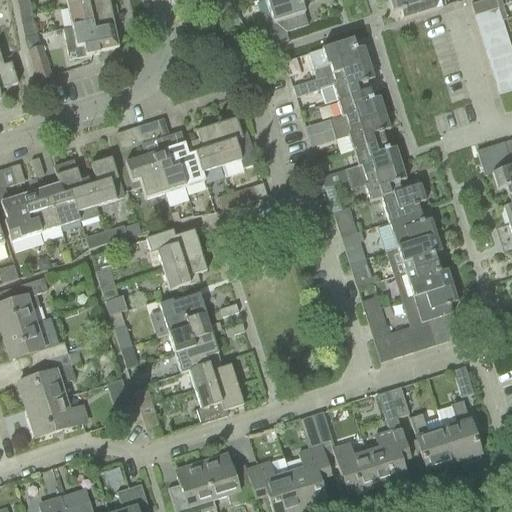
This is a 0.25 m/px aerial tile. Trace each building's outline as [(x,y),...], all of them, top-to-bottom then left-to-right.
[(18,21),(30,19),(26,0),(18,0),(14,1),(18,21)] [(55,0),(56,1),(61,0),(64,0),(67,11),(86,7),(88,14),(115,9),(115,8),(109,9),(106,0),(55,0)] [(300,7),(308,4),(306,0),(265,0),(263,1),(268,16),(254,20),(262,42),(284,35),(306,28),(300,7)] [(438,0),(432,0),(429,1),(428,0),(386,0),(391,15),(398,13),(401,22),(442,10),(438,0)] [(473,18),(497,11),(493,0),(490,0),(469,7),(473,18)] [(115,9),(88,14),(86,7),(67,11),(70,30),(71,31),(90,27),(92,34),(113,30),(110,17),(116,16),(115,9)] [(229,23),(238,20),(235,11),(220,15),(229,23)] [(477,30),(501,22),(497,11),(473,18),(477,30)] [(22,40),(34,38),(30,19),(18,21),(22,40)] [(480,41),(504,33),(501,22),(477,30),(480,41)] [(71,31),(70,30),(61,32),(67,63),(98,57),(97,54),(117,50),(113,30),(92,34),(90,27),(71,31)] [(484,52),(508,44),(504,33),(480,41),(484,52)] [(264,50),(287,43),(284,35),(262,42),(264,50)] [(307,57),(315,83),(368,66),(362,50),(354,52),(351,43),(307,57)] [(487,63),(511,56),(508,44),(484,52),(487,63)] [(50,79),(49,78),(40,49),(27,53),(37,83),(50,79)] [(491,75),(511,67),(511,57),(511,56),(487,63),(491,75)] [(9,59),(0,61),(0,67),(1,70),(10,67),(11,66),(9,59)] [(315,83),(291,90),(295,101),(318,94),(318,93),(331,88),(336,104),(368,94),(365,84),(373,82),(368,66),(315,83)] [(10,67),(1,70),(0,67),(0,92),(16,87),(10,67)] [(494,86),(511,80),(511,67),(491,75),(494,86)] [(499,97),(511,92),(511,80),(494,86),(498,97),(499,97)] [(378,100),(370,102),(368,94),(336,104),(341,120),(326,125),(329,134),(384,117),(378,100)] [(384,117),(331,133),(334,144),(347,140),(351,154),(383,144),(381,135),(389,132),(384,117)] [(245,135),(240,137),(235,121),(215,127),(222,148),(213,151),(219,170),(238,164),(241,172),(255,167),(245,135)] [(179,135),(168,139),(162,122),(154,124),(159,141),(169,174),(177,172),(183,190),(203,184),(201,176),(191,148),(184,150),(179,135)] [(213,151),(222,148),(215,127),(195,134),(198,146),(191,148),(201,176),(219,170),(213,151)] [(159,141),(148,145),(143,128),(134,130),(144,159),(150,180),(158,178),(163,196),(183,190),(177,172),(169,174),(159,141)] [(120,154),(128,151),(123,134),(115,136),(120,154)] [(509,170),(511,169),(511,142),(501,146),(509,170)] [(394,150),(386,153),(383,144),(351,154),(356,169),(320,180),(323,190),(344,184),(345,184),(400,167),(394,150)] [(490,177),(509,170),(501,146),(475,154),(483,179),(490,177)] [(158,178),(150,180),(144,159),(124,165),(132,192),(140,190),(144,202),(163,196),(158,178)] [(34,181),(43,178),(37,161),(29,164),(34,181)] [(93,179),(86,181),(95,210),(115,203),(122,201),(116,181),(110,161),(89,167),(93,179)] [(86,181),(79,183),(72,163),(52,170),(57,187),(62,201),(69,198),(78,224),(86,221),(83,213),(95,210),(86,181)] [(15,187),(23,185),(18,167),(10,170),(15,187)] [(397,185),(405,183),(400,167),(345,184),(348,193),(361,189),(366,205),(419,188),(419,187),(399,193),(397,185)] [(511,169),(509,170),(490,177),(495,192),(503,190),(506,199),(511,196),(511,169)] [(19,199),(7,202),(0,180),(0,208),(5,224),(3,225),(9,245),(39,236),(34,218),(26,220),(19,199)] [(45,214),(38,193),(36,185),(27,187),(30,195),(19,199),(26,220),(34,218),(39,236),(59,230),(53,212),(45,214)] [(69,198),(62,201),(57,187),(38,193),(45,214),(53,212),(59,230),(78,224),(69,198)] [(232,210),(266,200),(261,187),(228,197),(232,210)] [(416,206),(424,204),(419,188),(366,205),(378,201),(386,226),(419,216),(416,206)] [(511,196),(506,199),(509,208),(501,211),(507,228),(511,225),(511,196)] [(220,215),(232,210),(228,197),(215,201),(220,215)] [(335,229),(350,224),(346,211),(331,216),(335,229)] [(430,222),(422,225),(419,216),(386,226),(394,251),(383,254),(383,255),(435,238),(430,222)] [(108,245),(138,236),(136,227),(122,231),(121,229),(104,234),(108,245)] [(192,234),(173,240),(171,234),(144,242),(149,257),(155,255),(162,275),(181,268),(179,261),(199,254),(192,234)] [(86,251),(106,245),(103,235),(83,241),(86,251)] [(342,251),(361,245),(358,236),(339,242),(342,251)] [(435,238),(384,255),(392,280),(398,278),(435,266),(432,257),(440,254),(435,238)] [(196,276),(205,273),(199,254),(179,261),(181,268),(162,275),(167,293),(198,284),(196,276)] [(360,254),(345,258),(347,267),(362,262),(360,254)] [(36,274),(49,271),(46,260),(33,263),(36,274)] [(351,279),(367,274),(362,262),(347,267),(351,279)] [(398,278),(392,280),(400,305),(410,302),(451,289),(446,272),(438,275),(435,266),(398,278)] [(100,295),(112,291),(106,271),(94,275),(100,295)] [(35,299),(44,297),(40,282),(2,294),(3,295),(12,292),(15,302),(0,307),(0,335),(1,338),(34,328),(29,312),(38,309),(35,299)] [(410,302),(400,305),(408,331),(417,328),(428,325),(439,321),(451,317),(448,307),(456,305),(451,289),(410,302)] [(121,300),(115,302),(112,291),(100,295),(107,319),(125,314),(121,300)] [(185,323),(204,317),(197,297),(171,305),(170,303),(157,307),(166,338),(187,331),(185,323)] [(363,318),(379,313),(375,300),(359,305),(363,318)] [(220,321),(237,315),(234,307),(217,313),(220,321)] [(367,330),(383,325),(379,313),(363,318),(367,330)] [(216,326),(208,328),(204,317),(185,323),(187,331),(166,338),(173,357),(193,351),(191,344),(210,337),(210,336),(218,334),(216,326)] [(459,341),(454,327),(451,317),(439,321),(447,344),(459,341)] [(435,348),(447,344),(439,321),(428,325),(435,348)] [(424,352),(435,348),(428,325),(417,328),(424,352)] [(226,340),(243,335),(241,327),(224,332),(226,340)] [(48,337),(37,340),(34,328),(1,338),(9,363),(33,356),(36,368),(38,367),(39,368),(75,357),(75,355),(65,358),(62,345),(51,349),(48,337)] [(412,355),(424,352),(417,328),(408,331),(405,332),(412,355)] [(119,353),(129,350),(123,329),(113,332),(119,353)] [(401,359),(412,355),(405,332),(395,335),(394,336),(401,359)] [(390,363),(401,359),(394,336),(387,338),(383,339),(390,363)] [(213,357),(216,356),(210,337),(191,344),(193,351),(173,357),(179,377),(187,374),(215,365),(213,357)] [(379,366),(390,363),(383,339),(371,343),(379,366)] [(70,369),(78,366),(75,357),(39,368),(42,378),(16,386),(25,414),(62,402),(58,388),(74,383),(70,369)] [(229,368),(217,372),(215,365),(187,374),(193,393),(213,387),(216,395),(236,388),(229,368)] [(460,401),(472,397),(463,370),(451,374),(460,401)] [(114,416),(128,412),(119,384),(105,389),(114,416)] [(236,388),(216,395),(213,387),(193,393),(199,412),(195,413),(200,428),(226,419),(224,413),(242,408),(236,388)] [(396,421),(407,417),(399,391),(387,394),(396,421)] [(138,412),(151,407),(147,393),(133,398),(138,412)] [(408,462),(396,421),(387,394),(376,398),(388,434),(374,438),(379,452),(364,456),(375,491),(404,481),(399,465),(408,462)] [(80,408),(65,412),(62,402),(25,414),(34,441),(85,425),(80,408)] [(449,409),(434,414),(436,421),(440,432),(451,467),(455,466),(458,469),(468,466),(470,466),(470,465),(479,462),(477,458),(479,458),(462,404),(449,408),(449,409)] [(145,433),(158,429),(151,407),(138,412),(145,433)] [(322,415),(311,418),(320,449),(321,449),(322,455),(327,471),(335,468),(338,476),(339,476),(347,499),(375,491),(364,456),(350,461),(346,447),(333,451),(322,415)] [(420,417),(408,421),(425,475),(451,467),(440,432),(436,421),(423,425),(420,417)] [(330,478),(321,449),(320,449),(306,454),(297,457),(301,472),(286,477),(297,511),(307,511),(325,506),(317,482),(330,478)] [(245,477),(234,480),(226,457),(199,465),(213,511),(214,511),(215,511),(212,503),(226,499),(229,510),(253,503),(245,477)] [(213,511),(199,465),(173,474),(180,497),(169,501),(172,511),(213,511)] [(297,511),(286,477),(273,481),(268,466),(244,473),(245,477),(253,503),(253,502),(266,498),(270,511),(297,511)] [(147,511),(140,488),(115,495),(120,511),(147,511)] [(63,511),(60,503),(59,499),(36,507),(37,511),(63,511)] [(90,511),(88,504),(75,508),(72,499),(60,503),(63,511),(90,511)]
